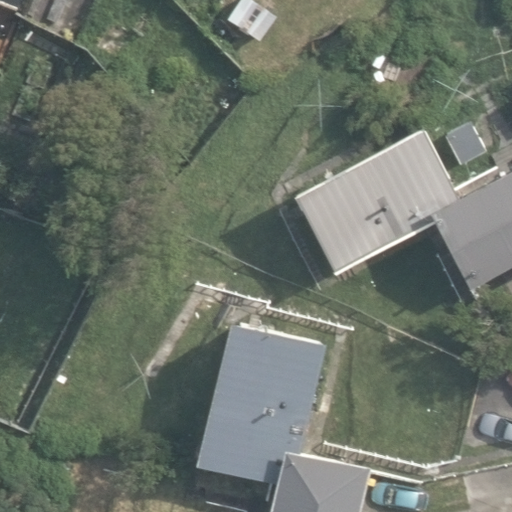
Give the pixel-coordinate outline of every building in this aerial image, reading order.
[(511,0),(481,0),(493,22),(511,12),(511,0)] [(95,46),(121,61),(139,30),(112,15),(95,46)] [(446,129),(462,161),(485,149),(469,117),(446,129)] [(433,214),(468,281),(511,257),(511,161),(461,188),(425,119),(294,187),(335,265),(433,214)] [(263,511),(357,511),(370,462),(300,445),(326,336),(230,313),(195,458),(273,477),(263,511)]
